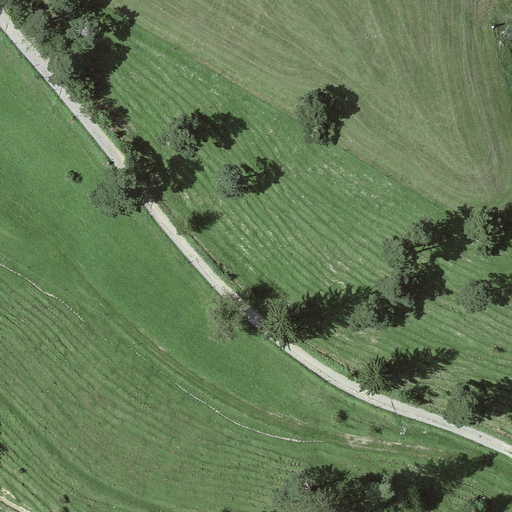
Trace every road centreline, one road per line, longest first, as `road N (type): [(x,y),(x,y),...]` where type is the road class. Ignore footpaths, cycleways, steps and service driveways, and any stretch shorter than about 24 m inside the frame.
road 1 (track): [(511,453),(331,376),(246,313),(201,268),(0,13)]
road 2 (track): [(511,478),(489,461),(272,418),(180,370),(0,201)]
